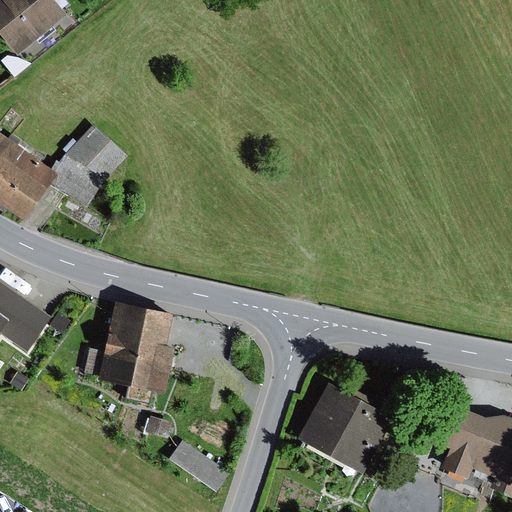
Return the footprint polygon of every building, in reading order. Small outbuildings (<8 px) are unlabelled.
[(0,0),(0,33),(18,56),(67,16),(53,0),(0,0)] [(125,157),(94,127),(69,154),(55,175),(48,184),(85,207),(104,178),(125,157)] [(0,136),(0,201),(24,218),(48,184),(55,175),(0,136)] [(52,314),(0,278),(0,329),(1,328),(30,348),(53,315),(52,314)] [(116,302),(98,381),(166,395),(176,349),(167,347),(174,314),(116,302)] [(299,440),(363,474),(394,418),(329,384),(299,440)] [(511,418),(505,415),(487,418),(460,408),(444,446),(452,449),(444,468),(468,477),(472,467),(496,477),(492,487),(511,495),(511,418)] [(194,441),(178,465),(218,493),(234,469),(194,441)]
